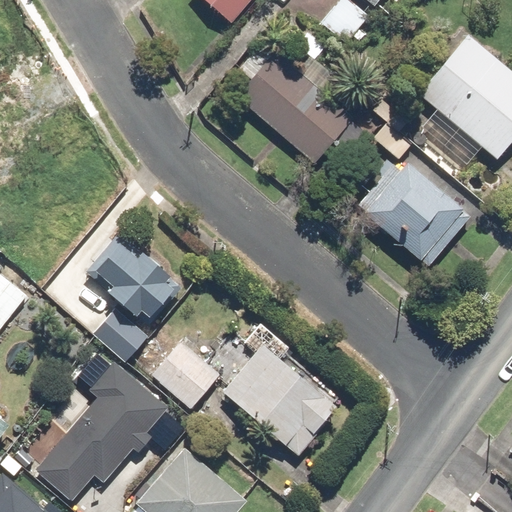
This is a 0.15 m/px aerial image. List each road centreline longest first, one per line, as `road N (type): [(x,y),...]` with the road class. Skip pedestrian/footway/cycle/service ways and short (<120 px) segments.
road 1 (residential): [(455,394),(197,185),(141,118),(69,0)]
road 2 (residential): [(455,394),(369,511)]
